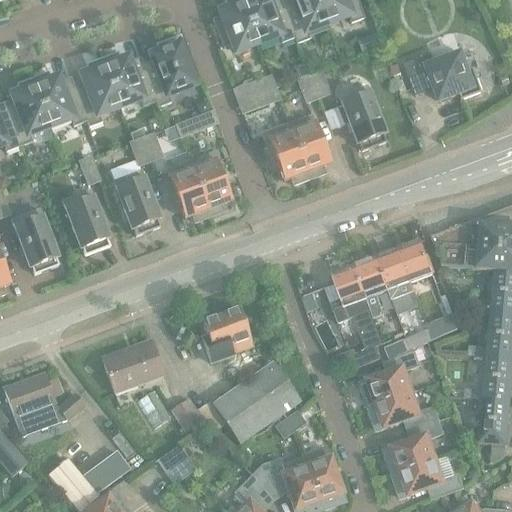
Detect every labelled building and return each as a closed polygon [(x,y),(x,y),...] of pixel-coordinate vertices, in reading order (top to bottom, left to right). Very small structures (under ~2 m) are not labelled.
[(258,46),(240,0),(232,0),(223,3),(228,15),(221,18),(212,21),(223,50),(232,47),(234,54),(258,46)] [(294,40),(280,2),(279,0),(268,0),(260,3),(258,0),(240,0),(258,46),(278,38),(281,45),(293,41),(294,40)] [(327,26),(317,0),(285,0),(280,2),(294,40),(293,41),(295,46),(309,41),(306,34),(327,26)] [(364,20),(356,0),(317,0),(327,26),(348,18),(350,26),(364,20)] [(194,88),(187,69),(191,67),(180,38),(155,47),(159,59),(142,66),(156,104),(155,105),(157,110),(171,105),(168,98),(194,88)] [(379,51),(374,38),(367,41),(363,48),(366,56),(379,51)] [(156,104),(142,66),(140,60),(121,67),(117,55),(101,61),(119,110),(140,102),(143,109),(155,105),(156,104)] [(432,57),(404,67),(416,99),(435,92),(440,104),(460,97),(462,103),(483,95),(473,70),(468,72),(462,56),(435,66),(432,57)] [(119,110),(101,61),(85,67),(90,79),(72,85),(85,124),(88,130),(102,125),(99,117),(119,110)] [(317,74),(314,67),(305,70),(308,78),(317,74)] [(320,73),(317,74),(308,78),(318,101),(329,97),(320,73)] [(85,124),(72,85),(70,80),(52,87),(47,75),(31,81),(50,129),(70,122),(73,129),(85,124)] [(279,75),(270,79),(275,90),(284,87),(279,75)] [(275,90),(270,78),(254,84),(259,96),(275,90)] [(318,101),(308,78),(297,82),(306,106),(318,101)] [(50,129),(31,81),(16,87),(20,99),(2,106),(19,150),(32,145),(29,137),(50,129)] [(385,137),(366,88),(338,99),(356,148),(358,147),(361,154),(385,145),(382,138),(385,137)] [(279,102),(275,90),(259,96),(263,108),(279,102)] [(200,119),(213,114),(209,103),(208,102),(195,107),(200,119)] [(19,150),(2,106),(0,106),(0,148),(3,147),(6,155),(19,150)] [(329,166),(311,118),(286,127),(307,183),(325,176),(322,169),(329,166)] [(196,134),(191,122),(175,128),(180,140),(196,134)] [(307,183),(286,127),(261,136),(269,158),(273,157),(283,184),(291,181),(293,188),(307,183)] [(144,140),(141,134),(135,130),(128,133),(132,144),(141,141),(144,140)] [(153,136),(144,140),(141,141),(150,164),(162,160),(153,136)] [(150,164),(141,141),(132,144),(129,145),(138,169),(150,164)] [(230,204),(220,177),(224,175),(216,154),(189,164),(210,220),(226,214),(223,206),(230,204)] [(99,184),(90,160),(78,164),(87,188),(99,184)] [(210,220),(189,164),(166,173),(184,221),(191,218),(194,226),(210,220)] [(159,222),(141,173),(112,184),(131,233),(133,232),(135,239),(160,230),(157,223),(159,222)] [(10,190),(5,179),(0,180),(0,193),(0,194),(10,190)] [(108,241),(90,192),(61,203),(80,252),(82,251),(85,258),(109,249),(106,242),(108,241)] [(0,194),(0,193),(0,220),(9,217),(0,194)] [(511,209),(431,239),(443,269),(496,274),(511,275),(511,209)] [(57,260),(39,212),(11,222),(29,271),(31,270),(34,277),(58,268),(55,261),(57,260)] [(433,277),(420,243),(398,252),(410,286),(433,277)] [(410,286),(398,252),(376,260),(388,294),(392,303),(414,295),(410,286)] [(388,294),(376,260),(354,268),(370,313),(373,321),(384,317),(377,298),(388,294)] [(9,287),(0,262),(0,298),(5,297),(2,290),(9,287)] [(370,313),(354,268),(332,276),(341,302),(331,306),(338,325),(370,313)] [(511,319),(511,275),(496,274),(493,308),(474,306),(473,315),(492,317),(511,319)] [(318,311),(312,296),(300,300),(305,314),(306,316),(318,311)] [(254,333),(245,309),(201,325),(215,362),(253,348),(248,335),(254,333)] [(458,332),(452,316),(425,327),(427,332),(432,343),(458,332)] [(511,362),(511,319),(492,317),(489,351),(470,349),(469,358),(488,360),(511,362)] [(403,337),(397,319),(387,323),(394,341),(403,337)] [(386,323),(375,327),(382,346),(393,342),(386,323)] [(428,345),(432,343),(427,332),(403,343),(408,354),(428,345)] [(163,378),(150,343),(133,349),(135,353),(125,357),(125,356),(103,364),(102,361),(101,361),(114,396),(163,378)] [(408,354),(403,343),(385,352),(389,362),(408,354)] [(340,377),(380,361),(375,348),(357,355),(356,352),(334,361),(340,377)] [(412,395),(404,374),(419,369),(414,355),(390,364),(393,374),(368,383),(360,386),(368,410),(412,395)] [(510,406),(511,379),(511,362),(488,360),(485,394),(466,392),(465,401),(484,403),(510,406)] [(239,447),(300,405),(272,365),(211,408),(239,447)] [(43,377),(3,392),(14,421),(21,439),(26,438),(67,423),(57,411),(53,406),(54,406),(52,400),(61,396),(55,381),(46,385),(43,377)] [(172,421),(155,392),(136,403),(153,432),(172,421)] [(419,415),(412,395),(368,410),(377,434),(385,431),(410,422),(414,432),(438,423),(434,410),(419,415)] [(74,397),(57,411),(67,423),(71,420),(80,412),(84,409),(74,397)] [(202,423),(188,402),(171,413),(185,435),(202,423)] [(506,449),(510,406),(484,403),(480,446),(493,447),(491,467),(505,459),(505,449),(506,449)] [(283,440),(304,426),(296,414),(275,429),(283,440)] [(436,463),(428,442),(443,437),(438,423),(414,432),(418,442),(392,451),(384,454),(392,478),(436,463)] [(0,465),(12,480),(27,466),(0,434),(0,465)] [(165,475),(186,460),(178,449),(157,463),(165,475)] [(341,496),(332,471),(333,471),(333,470),(332,470),(325,449),(301,457),(302,460),(320,511),(322,511),(345,504),(342,496),(341,496)] [(173,486),(194,471),(186,460),(165,475),(173,486)] [(320,511),(302,460),(282,467),(280,462),(262,468),(252,478),(268,498),(285,487),(293,511),(320,511)] [(82,511),(98,499),(67,461),(47,478),(75,511),(82,511)] [(443,483),(436,463),(392,478),(401,502),(409,499),(434,490),(438,500),(462,491),(458,478),(443,483)] [(482,480),(478,471),(468,474),(472,486),(482,480)] [(255,511),(268,498),(252,478),(235,496),(246,507),(240,511),(255,511)] [(122,511),(123,511),(125,510),(114,494),(89,511),(122,511)]
